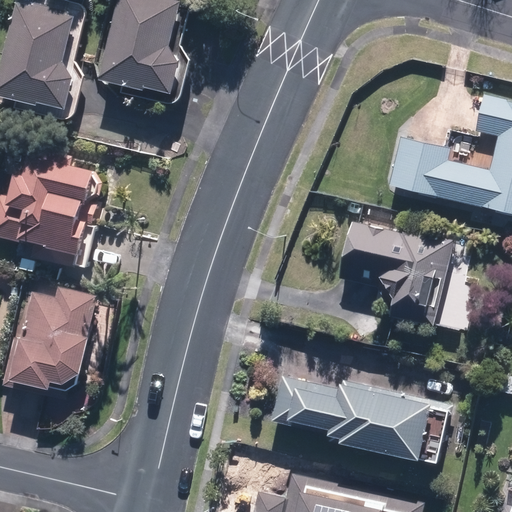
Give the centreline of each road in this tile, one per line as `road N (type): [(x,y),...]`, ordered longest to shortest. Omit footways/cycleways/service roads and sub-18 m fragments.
road 1 (tertiary): [(318,0),(226,217),(151,503)]
road 2 (residential): [(151,503),(0,467)]
